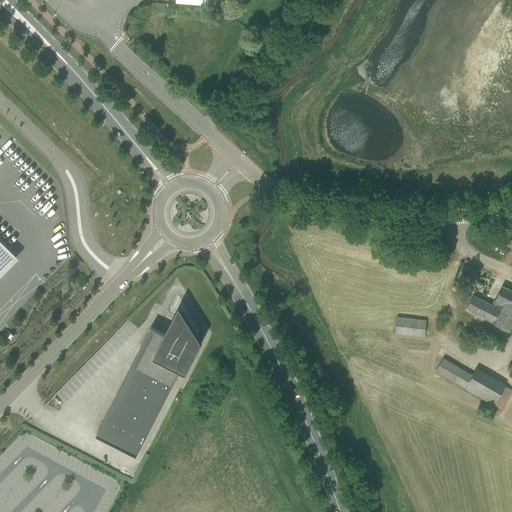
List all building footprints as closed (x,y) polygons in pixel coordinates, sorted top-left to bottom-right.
[(0,264),(13,252),(7,247),(7,246),(0,239),(0,264)] [(452,291),(464,295),(467,286),(455,282),(452,291)] [(511,290),(502,286),(495,301),(498,302),(496,307),(473,296),(467,309),(479,315),(478,317),(511,332),(511,290)] [(182,366),(187,369),(202,342),(181,309),(167,335),(151,327),(148,332),(153,334),(102,432),(98,430),(96,435),(136,455),(182,366)] [(424,338),(426,321),(396,317),(394,335),(424,338)] [(436,367),(435,368),(437,369),(435,371),(501,409),(511,390),(505,387),(507,384),(477,367),(472,375),(437,355),(431,365),(436,367)]
